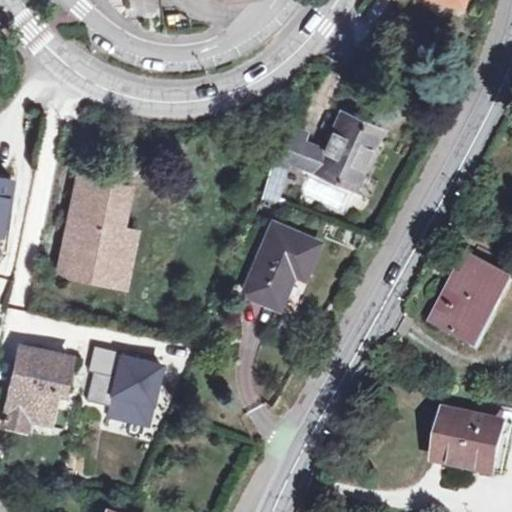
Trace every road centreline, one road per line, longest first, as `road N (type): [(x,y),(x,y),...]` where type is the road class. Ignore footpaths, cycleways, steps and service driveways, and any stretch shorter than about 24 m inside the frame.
road 1 (secondary): [(272,511),(511,58)]
road 2 (secondary): [(339,0),(284,63),(260,78),(225,94),(167,100),(118,90),(81,71),(10,0)]
road 3 (unknown): [(81,71),(21,245),(17,302),(22,317),(43,324),(130,338)]
